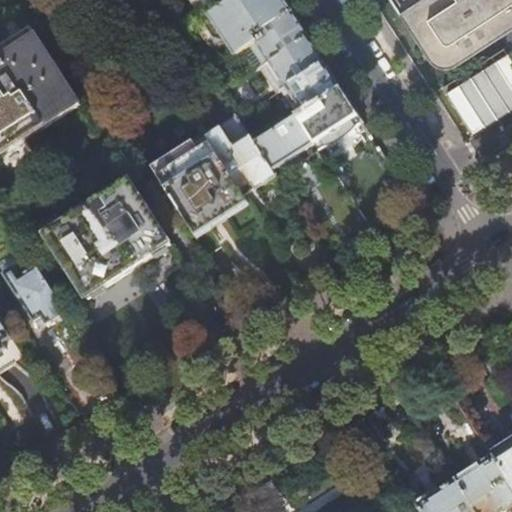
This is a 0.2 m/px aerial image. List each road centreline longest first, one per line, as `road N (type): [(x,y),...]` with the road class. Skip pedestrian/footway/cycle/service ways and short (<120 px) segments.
road 1 (tertiary): [(81,511),(498,245)]
road 2 (residential): [(329,0),(498,245)]
